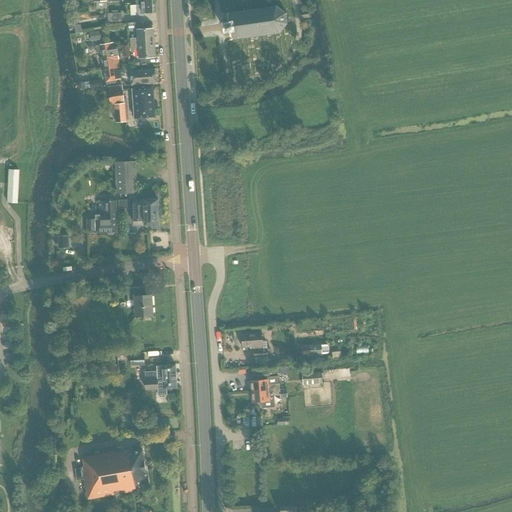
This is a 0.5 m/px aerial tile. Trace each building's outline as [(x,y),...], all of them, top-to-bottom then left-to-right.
[(140,0),(141,5),(136,5),(137,17),(144,16),(144,13),(152,13),(151,0),(140,0)] [(79,19),(90,18),(89,4),(77,5),(79,19)] [(281,32),(287,23),(285,13),(277,6),(227,13),(227,15),(228,14),(229,22),(225,22),(225,21),(223,22),(225,32),(227,32),(227,31),(230,31),(231,38),(231,39),(281,32)] [(122,21),(121,13),(118,13),(118,10),(111,11),(111,14),(108,14),(109,22),(122,21)] [(130,39),(131,45),(154,43),(153,29),(138,30),(138,41),(135,41),(135,39),(130,39)] [(91,41),(101,40),(100,31),(89,33),(91,41)] [(115,49),(114,43),(100,45),(102,60),(113,58),(113,60),(118,59),(119,59),(117,49),(115,49)] [(139,58),(155,57),(154,43),(131,45),(131,50),(136,50),(136,48),(138,47),(139,58)] [(131,56),(130,45),(121,46),(122,57),(131,56)] [(119,67),(118,59),(113,60),(113,58),(102,60),(104,70),(119,67)] [(116,83),(115,80),(121,79),(119,67),(104,70),(106,82),(107,84),(116,83)] [(130,71),(131,85),(156,83),(155,69),(130,71)] [(100,80),(85,82),(80,83),(81,89),(86,89),(88,88),(101,87),(100,80)] [(115,104),(116,122),(126,121),(123,89),(122,85),(108,87),(109,95),(107,95),(109,103),(110,103),(111,104),(115,104)] [(132,89),(134,119),(155,117),(152,87),(132,89)] [(116,194),(137,193),(136,162),(115,162),(116,194)] [(18,202),(19,170),(9,170),(8,202),(18,202)] [(144,225),(159,225),(158,199),(144,199),(144,200),(134,200),(134,225),(144,225)] [(99,213),(93,213),(94,219),(87,219),(87,231),(100,231),(100,233),(108,233),(109,235),(113,235),(114,233),(117,233),(116,201),(113,201),(113,200),(109,200),(109,201),(99,201),(99,213)] [(129,209),(129,200),(118,200),(119,209),(129,209)] [(69,248),(68,236),(58,236),(59,248),(69,248)] [(134,300),(136,318),(153,316),(152,295),(146,295),(146,286),(127,288),(128,300),(134,300)] [(250,346),(250,348),(262,348),(262,342),(261,332),(254,333),(245,333),(245,336),(241,336),(241,338),(240,338),(241,345),(242,345),(242,346),(250,346)] [(324,345),(321,345),(321,344),(318,344),(299,346),(300,359),(322,358),(322,355),(326,355),(328,355),(329,353),(329,349),(329,346),(326,345),(324,345)] [(138,365),(137,363),(144,362),(144,355),(130,355),(131,365),(138,365)] [(157,371),(145,372),(146,390),(158,389),(158,395),(167,395),(167,389),(177,388),(175,364),(162,365),(162,366),(157,366),(157,371)] [(303,385),(323,383),(322,372),(302,374),(303,385)] [(250,381),(251,392),(261,391),(261,390),(279,389),(279,383),(278,383),(278,376),(267,377),(267,379),(250,381)] [(261,391),(251,392),(252,403),(261,402),(262,408),(275,407),(274,396),(280,395),(279,389),(261,390),(261,391)] [(135,485),(148,483),(142,450),(130,452),(129,449),(83,457),(85,467),(82,467),(83,468),(75,469),(77,480),(84,479),(88,500),(136,490),(135,485)]
